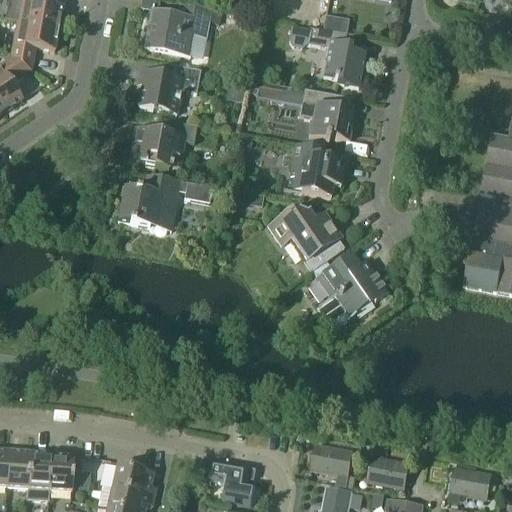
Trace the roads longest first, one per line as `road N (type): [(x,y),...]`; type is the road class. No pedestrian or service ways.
road 1 (residential): [(280,511),(284,489),(268,465),(0,421)]
road 2 (residential): [(396,230),(379,207),(410,32)]
